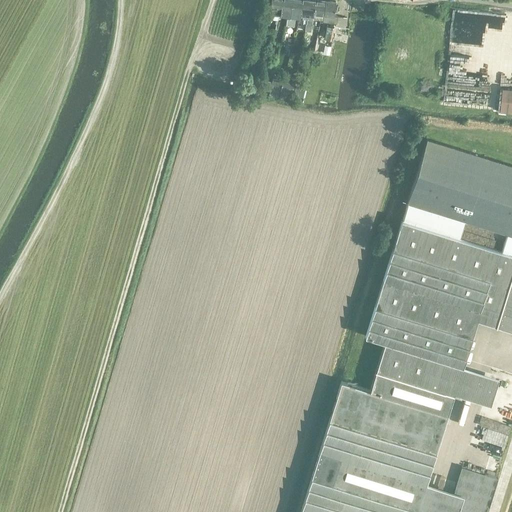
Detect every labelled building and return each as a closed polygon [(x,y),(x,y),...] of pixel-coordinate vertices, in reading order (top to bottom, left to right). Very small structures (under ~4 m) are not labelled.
[(270,0),(269,9),(269,13),(270,13),(269,18),(278,19),(278,16),(279,16),(280,0),(270,0)] [(291,0),(280,0),(279,16),(280,16),(280,14),(289,16),(291,0)] [(286,18),(285,24),(290,25),(291,21),(293,22),(294,16),(300,17),(302,0),(291,0),(289,16),(290,16),(290,18),(286,18)] [(314,0),(304,0),(302,18),(307,19),(306,23),(305,23),(304,30),(310,31),(313,19),(312,19),(313,18),(314,0)] [(324,15),(324,14),(325,0),(314,0),(313,18),(323,19),(323,15),(324,15)] [(325,0),(324,14),(324,15),(328,15),(328,19),(333,20),(334,16),(335,0),(333,0),(325,0)] [(261,18),(253,48),(258,49),(266,20),(261,18)] [(331,38),(334,25),(326,24),(323,37),(331,38)] [(257,68),(260,55),(251,53),(248,66),(257,68)] [(275,66),(268,96),(277,98),(282,80),(277,78),(279,67),(275,66)] [(268,90),(270,81),(263,79),(261,88),(268,90)] [(292,93),(294,81),(283,79),(280,90),(292,93)] [(303,97),(305,89),(295,87),(293,95),(303,97)] [(511,88),(503,87),(501,110),(511,111),(511,88)] [(321,90),(319,98),(334,101),(336,94),(321,90)] [(511,234),(511,164),(427,138),(407,203),(511,234)] [(426,511),(427,511),(417,508),(447,414),(389,396),(395,376),(443,391),(452,362),(462,365),(471,335),(461,332),(467,314),(511,327),(511,253),(401,219),(365,335),(384,342),(370,388),(342,380),(300,511),(426,511)] [(484,511),(487,505),(489,506),(498,477),(496,476),(502,456),(504,456),(511,430),(511,374),(492,368),(468,445),(490,452),(484,473),(461,466),(453,491),(463,494),(457,511),(484,511)]
